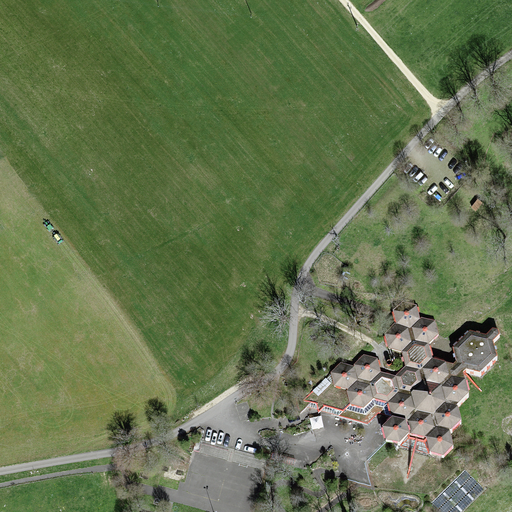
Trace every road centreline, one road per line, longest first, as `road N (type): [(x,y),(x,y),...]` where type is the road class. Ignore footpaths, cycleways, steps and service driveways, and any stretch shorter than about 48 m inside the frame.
road 1 (unclassified): [(511,57),(441,113),(315,254),(297,287),(292,348),(276,374),(183,430),(119,453),(0,473)]
road 2 (track): [(341,0),(441,113)]
